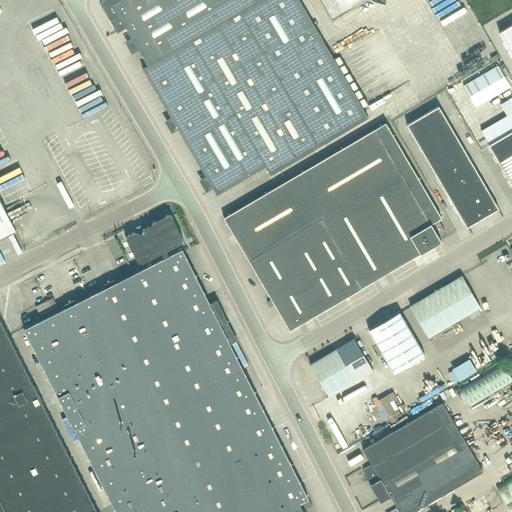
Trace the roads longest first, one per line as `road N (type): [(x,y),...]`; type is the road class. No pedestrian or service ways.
road 1 (unclassified): [(270,361),(511,221)]
road 2 (unknown): [(108,511),(0,286)]
road 3 (unknown): [(23,8),(134,206)]
road 4 (unknown): [(10,21),(113,218)]
road 5 (tertiary): [(178,184),(70,0)]
road 6 (unclassified): [(0,276),(178,184)]
road 7 (tertiary): [(270,361),(178,184)]
road 8 (tertiary): [(347,511),(270,361)]
road 9 (unknown): [(0,133),(60,245)]
